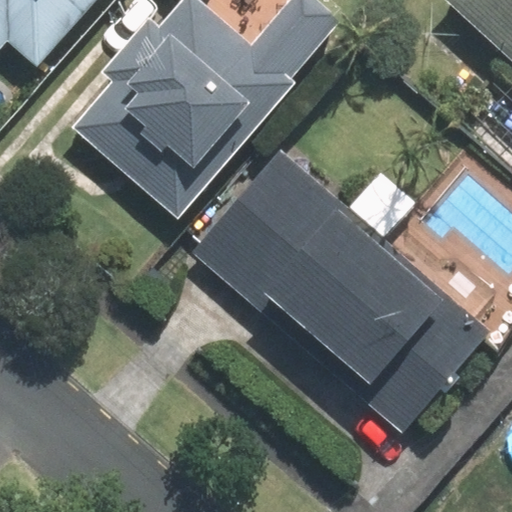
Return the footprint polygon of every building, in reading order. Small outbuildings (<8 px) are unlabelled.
[(0,0),(0,55),(26,78),(95,0),(0,0)] [(59,138),(166,231),(337,38),(293,0),(284,0),(239,51),(188,7),(194,0),(165,0),(174,8),(149,36),(138,27),(88,83),(99,93),(59,138)] [(511,0),(436,0),(429,9),(509,82),(500,92),(511,103),(511,0)] [(273,158),(183,263),(396,443),(486,338),(273,158)] [(511,423),(484,456),(511,480),(511,423)]
